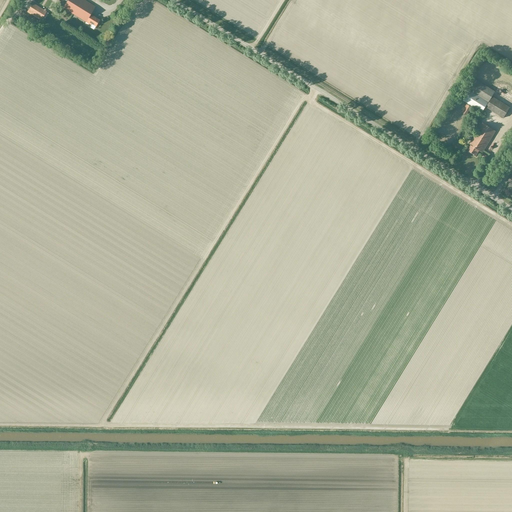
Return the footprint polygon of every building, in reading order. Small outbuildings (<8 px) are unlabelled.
[(96,27),(100,20),(92,16),(92,17),(90,16),(95,7),(83,0),(67,0),(63,8),(91,25),(91,24),(96,27)] [(41,21),(47,12),(32,3),(27,12),(41,21)] [(476,80),(463,101),(482,113),(495,92),(476,80)] [(503,119),(510,108),(492,97),(486,108),(503,119)] [(466,116),(471,107),(466,104),(461,113),(466,116)] [(482,153),(495,131),(482,123),(469,145),(471,146),(467,151),(476,156),(479,151),(482,153)]
